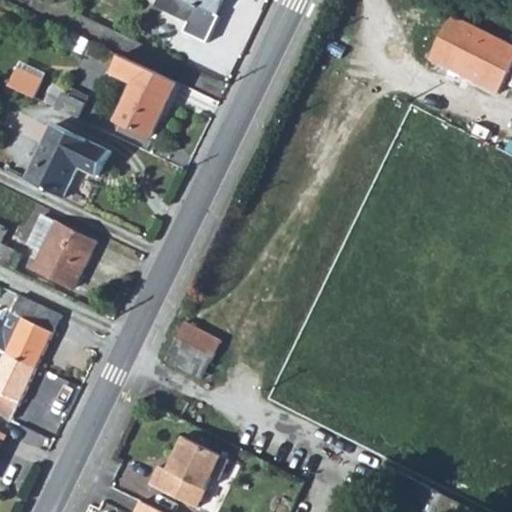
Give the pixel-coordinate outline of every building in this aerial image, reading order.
[(158,0),(155,7),(208,31),(223,0),(158,0)] [(511,45),(454,17),(431,61),(499,94),(511,69),(511,45)] [(178,84),(121,56),(112,73),(134,84),(116,120),(152,137),(178,84)] [(18,67),(8,85),(33,97),(42,79),(18,67)] [(58,103),(55,108),(79,119),(89,98),(67,88),(64,95),(62,95),(58,103)] [(47,98),(58,103),(62,95),(51,89),(47,98)] [(55,125),(29,181),(67,199),(82,167),(101,176),(112,151),(55,125)] [(42,216),(30,240),(27,245),(44,254),(36,269),(76,289),(98,244),(42,216)] [(0,225),(0,262),(9,267),(16,252),(0,244),(8,229),(0,225)] [(0,349),(38,368),(63,316),(21,296),(5,330),(0,327),(0,349)] [(186,323),(166,361),(202,379),(222,341),(186,323)] [(0,414),(13,420),(38,368),(0,349),(0,414)] [(171,472),(167,470),(159,466),(150,485),(198,509),(214,477),(219,481),(230,458),(184,436),(173,458),(177,460),(171,472)] [(173,458),(167,470),(171,472),(177,460),(173,458)] [(476,511),(388,467),(379,486),(429,511),(476,511)]
